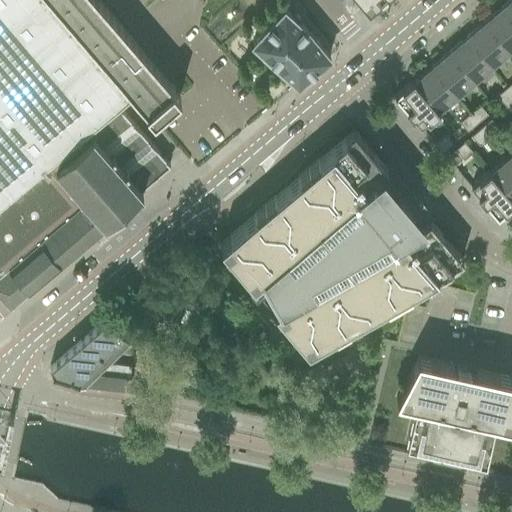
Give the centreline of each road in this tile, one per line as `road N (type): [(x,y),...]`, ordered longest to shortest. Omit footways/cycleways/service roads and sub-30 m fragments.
road 1 (tertiary): [(0,379),(346,79)]
road 2 (unclassified): [(201,421),(511,486)]
road 3 (residential): [(491,254),(346,79)]
road 4 (residential): [(0,385),(201,421)]
road 5 (residential): [(142,33),(233,136)]
